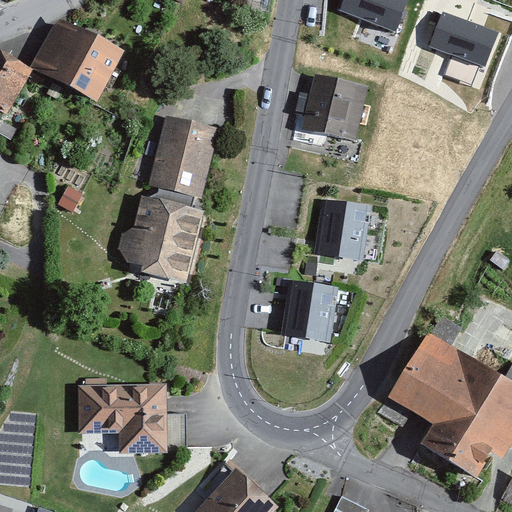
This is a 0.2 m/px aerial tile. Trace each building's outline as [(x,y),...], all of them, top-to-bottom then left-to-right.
[(406,0),(345,0),(341,11),(395,31),(406,0)] [(498,34),(445,13),(431,48),(485,68),(498,34)] [(133,60),(65,24),(41,69),(110,105),(133,60)] [(0,55),(0,114),(12,121),(37,77),(0,55)] [(377,93),(325,82),(313,135),(365,146),(377,93)] [(225,134),(173,122),(158,202),(205,212),(225,134)] [(370,206),(324,199),(316,254),(362,261),(370,206)] [(158,202),(151,201),(141,233),(123,239),(123,256),(138,268),(137,278),(195,291),(213,213),(205,212),(158,202)] [(338,288),(293,282),(285,337),(331,343),(338,288)] [(511,380),(436,334),(395,399),(442,429),(431,446),(483,478),(501,449),(511,455),(511,380)] [(173,387),(85,389),(86,436),(130,435),(130,459),(175,458),(173,387)] [(284,511),(245,474),(207,511),(284,511)]
